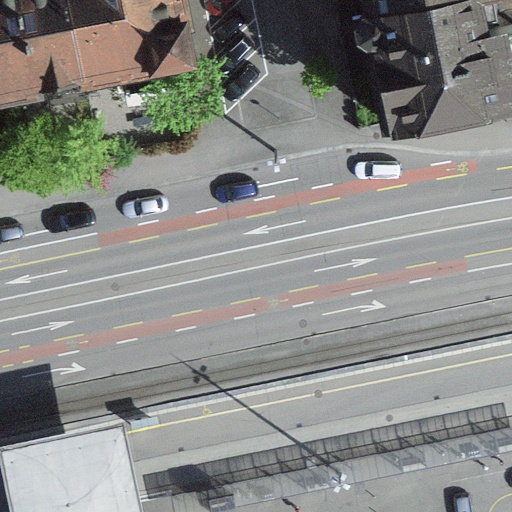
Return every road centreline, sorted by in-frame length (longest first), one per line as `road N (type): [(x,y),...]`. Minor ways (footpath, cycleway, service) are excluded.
road 1 (secondary): [(304,247),(0,310)]
road 2 (residential): [(304,247),(255,0)]
road 3 (secondary): [(511,208),(304,247)]
